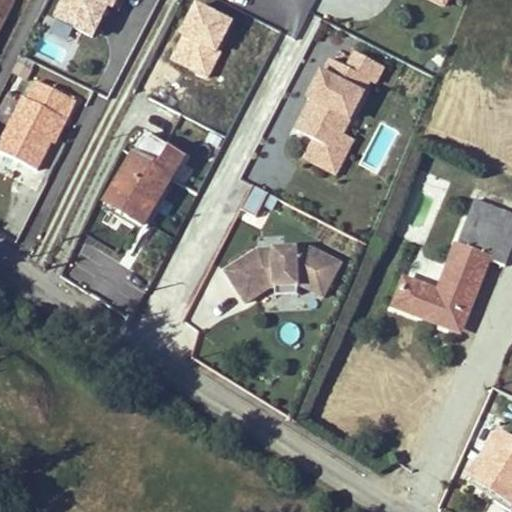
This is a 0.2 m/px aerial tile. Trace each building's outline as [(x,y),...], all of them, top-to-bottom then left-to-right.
[(10,0),(0,0),(0,32),(15,2),(10,0)] [(96,37),(113,0),(59,0),(52,17),(96,37)] [(356,138),(348,134),(381,62),(352,49),(346,63),(326,54),(290,133),(309,141),(301,158),(338,175),(356,138)] [(66,122),(73,124),(82,105),(40,85),(31,104),(25,101),(1,150),(42,171),(56,142),(66,122)] [(63,145),(73,124),(66,122),(56,142),(63,145)] [(142,224),(185,161),(151,138),(108,201),(142,224)] [(270,216),(278,195),(252,185),(244,206),(270,216)] [(511,212),(478,198),(439,292),(412,280),(400,308),(433,322),(436,314),(465,327),(493,263),(505,268),(511,250),(511,212)] [(317,251),(313,250),(261,252),(228,272),(247,304),(272,289),(277,289),(300,287),(305,287),(326,298),(343,265),(317,251)] [(300,287),(277,289),(278,297),(300,296),(300,287)] [(288,325),(265,330),(269,346),(292,341),(288,325)] [(511,358),(503,381),(511,384),(511,358)] [(511,441),(500,433),(472,474),(511,502),(511,441)]
